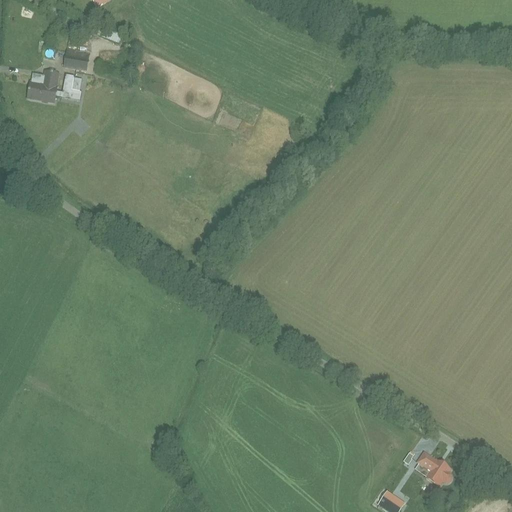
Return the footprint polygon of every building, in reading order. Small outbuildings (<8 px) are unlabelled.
[(97,38),(119,47),(122,37),(101,28),(97,38)] [(67,52),(64,69),(86,73),(89,56),(67,52)] [(30,84),(27,100),(55,105),(56,99),(80,103),(82,94),(72,92),(75,78),(66,77),(63,94),(57,93),(57,89),(56,89),(58,76),(46,73),(43,87),(30,84)] [(450,476),(449,475),(448,475),(450,472),(438,463),(437,464),(424,456),(418,465),(431,474),(426,481),(438,489),(443,483),(444,484),(445,484),(446,484),(447,484),(448,484),(449,484),(449,483),(450,483),(450,482),(451,481),(451,480),(451,479),(451,478),(451,477),(450,477),(450,476)] [(399,503),(387,495),(378,508),(382,511),(397,511),(394,510),(399,503)]
